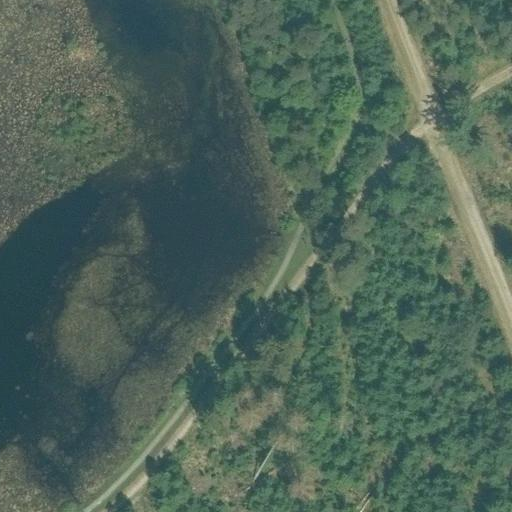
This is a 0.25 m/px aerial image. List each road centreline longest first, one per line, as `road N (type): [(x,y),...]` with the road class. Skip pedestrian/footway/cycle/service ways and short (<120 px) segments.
road 1 (track): [(428,113),(154,476),(116,511)]
road 2 (track): [(511,319),(428,113)]
road 3 (track): [(428,113),(385,0)]
